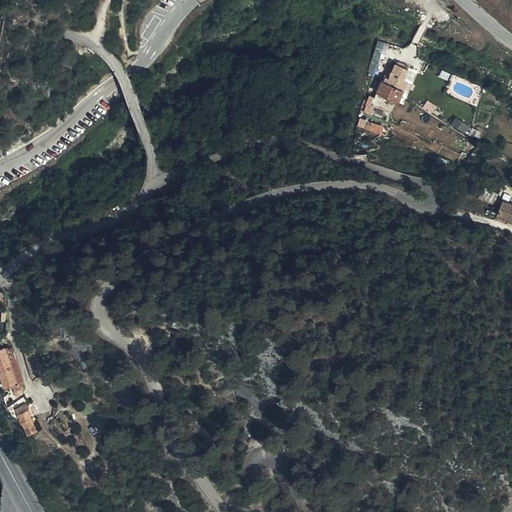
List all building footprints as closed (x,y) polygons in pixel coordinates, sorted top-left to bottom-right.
[(387,61),(385,65),(387,67),(403,78),(406,69),(402,67),(408,52),(396,46),(389,61),(387,61)] [(402,67),(406,69),(413,54),(408,52),(402,67)] [(403,78),(406,80),(410,72),(412,67),(417,55),(413,54),(406,69),(403,78)] [(385,65),(383,63),(377,78),(393,85),(394,83),(400,85),(403,78),(387,67),(385,65)] [(292,84),(292,75),(284,75),(284,84),(292,84)] [(421,111),(425,104),(413,96),(408,103),(421,111)] [(373,107),(370,115),(383,119),(385,111),(373,107)] [(382,133),(384,126),(372,121),(369,128),(382,133)] [(496,182),(503,172),(490,164),(484,174),(496,182)] [(511,201),(511,181),(502,176),(495,192),(511,200),(511,202),(511,201)] [(0,353),(7,369),(14,366),(23,362),(22,360),(13,340),(8,342),(3,333),(0,334),(0,353)] [(19,377),(25,368),(24,365),(23,362),(14,366),(19,377)] [(33,388),(33,386),(31,381),(27,383),(29,389),(21,393),(25,402),(27,401),(34,414),(44,409),(33,388)]
